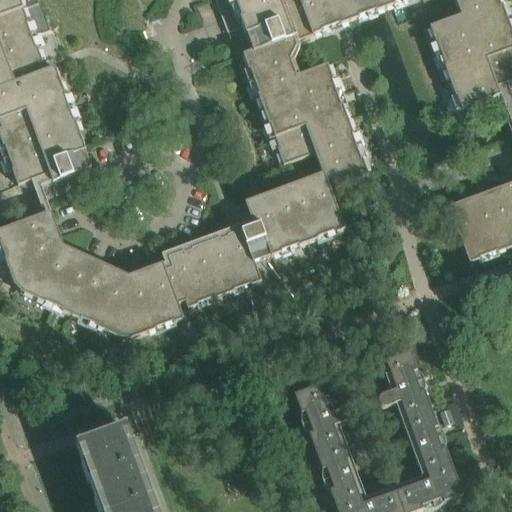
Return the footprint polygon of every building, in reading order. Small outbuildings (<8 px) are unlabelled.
[(45,217),(0,234),(0,247),(6,263),(4,263),(14,289),(20,295),(45,307),(46,306),(61,313),(61,315),(80,324),(81,322),(96,330),(96,331),(108,337),(120,342),(129,343),(183,323),(177,307),(184,304),(187,311),(197,307),(197,306),(214,300),(214,301),(233,294),(233,293),(240,290),(241,292),(250,288),(261,284),(254,265),(261,263),(270,260),(270,261),(281,256),(281,255),(297,249),(297,250),(317,243),(317,242),(333,236),(333,237),(343,233),(343,231),(342,228),(337,215),(326,185),(332,183),(335,191),(368,179),(362,163),(360,163),(352,139),(353,139),(342,109),(340,109),(332,86),(333,85),(327,70),(296,81),(290,65),(296,54),(297,51),(295,46),(332,33),(341,29),(349,27),(359,23),(383,14),(395,9),(394,8),(410,2),(411,3),(419,0),(446,0),(454,3),(460,20),(429,31),(435,47),(436,47),(445,71),(443,71),(455,102),(456,101),(461,114),(500,100),(499,99),(496,91),(510,86),(511,85),(511,41),(511,40),(511,39),(511,37),(502,10),(501,10),(496,0),(214,0),(215,1),(228,35),(242,30),(245,39),(246,38),(249,46),(252,55),(242,58),(248,74),(249,74),(259,99),(257,99),(268,129),(270,129),(279,153),(277,154),(283,170),(315,158),(322,178),(323,179),(324,179),(325,183),(311,188),(312,190),(303,193),(303,191),(275,201),(276,203),(267,206),(266,204),(252,210),(259,229),(253,231),(252,230),(223,241),(223,242),(219,244),(218,242),(191,252),(192,254),(183,257),(183,255),(168,261),(171,270),(128,286),(114,280),(114,281),(106,277),(106,276),(80,264),(79,265),(71,261),(72,260),(59,254),(54,241),(52,241),(49,232),(50,232),(45,217)] [(34,193),(52,186),(91,172),(84,153),(85,153),(74,124),(73,124),(64,101),(66,101),(55,70),(42,75),(39,67),(43,65),(37,49),(35,50),(27,26),(28,26),(18,0),(0,0),(0,128),(1,130),(0,130),(0,141),(3,148),(4,148),(13,171),(11,172),(17,188),(31,183),(34,193)] [(511,192),(473,207),(474,208),(465,211),(464,210),(450,215),(450,217),(468,266),(479,263),(478,261),(495,255),(496,256),(511,250),(511,192)] [(329,420),(323,403),(319,391),(295,400),(301,419),(306,417),(313,438),(309,439),(322,475),(326,474),(334,494),(330,496),(335,511),(422,511),(442,504),(444,507),(462,500),(454,476),(445,453),(441,455),(434,434),(438,432),(424,397),(421,398),(413,378),(417,376),(410,357),(386,366),(390,378),(396,395),(383,400),(381,401),(380,401),(379,402),(379,404),(378,405),(378,406),(378,408),(379,409),(380,410),(381,411),(382,412),(383,412),(384,412),(386,412),(387,412),(401,407),(429,485),(363,510),(334,432),(348,427),(349,426),(350,425),(351,424),(351,423),(352,421),(352,420),(351,419),(351,417),(350,416),(349,415),(347,415),(346,414),(345,414),(343,415),(329,420)] [(78,449),(101,511),(154,511),(125,432),(78,449)]
